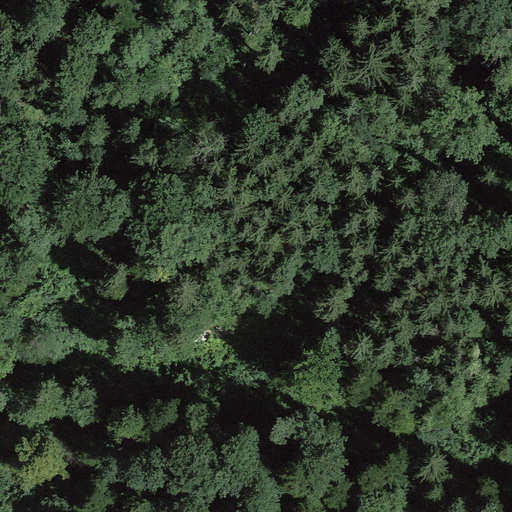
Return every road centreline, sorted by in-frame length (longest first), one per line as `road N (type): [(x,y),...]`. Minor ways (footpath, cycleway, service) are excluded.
road 1 (track): [(0,379),(203,351),(282,322),(369,234),(407,215),(511,190)]
road 2 (track): [(83,365),(262,393),(511,476)]
road 3 (track): [(393,0),(330,43),(227,95),(122,110),(0,150)]
